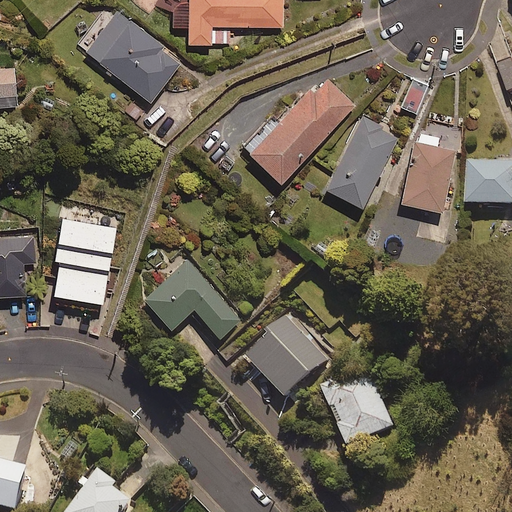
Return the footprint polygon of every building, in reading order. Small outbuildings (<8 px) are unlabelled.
[(282,0),(172,0),(172,22),(188,23),(188,40),(228,40),(228,22),(282,23),(282,0)] [(181,58),(117,8),(85,48),(149,98),(181,58)] [(511,90),(511,58),(498,64),(509,91),(511,90)] [(0,102),(16,102),(13,65),(0,65),(0,102)] [(354,102),(323,71),(248,147),(279,178),(354,102)] [(411,74),(396,104),(415,113),(430,83),(411,74)] [(397,135),(361,116),(326,185),(362,204),(397,135)] [(438,134),(419,130),(403,199),(441,208),(455,148),(436,144),(438,134)] [(511,160),(470,160),(469,202),(511,202),(511,160)] [(59,265),(53,298),(102,309),(117,235),(121,236),(123,225),(50,211),(47,225),(61,228),(54,264),(59,265)] [(35,260),(34,235),(0,236),(0,292),(24,292),(23,260),(35,260)] [(239,316),(187,256),(144,294),(170,324),(193,304),(219,334),(239,316)] [(328,357),(287,315),(247,354),(289,396),(328,357)] [(398,424),(367,364),(324,386),(354,445),(398,424)] [(26,470),(0,463),(0,506),(15,510),(26,470)] [(90,482),(84,477),(78,485),(84,490),(66,511),(126,511),(133,503),(115,488),(117,485),(99,471),(90,482)]
